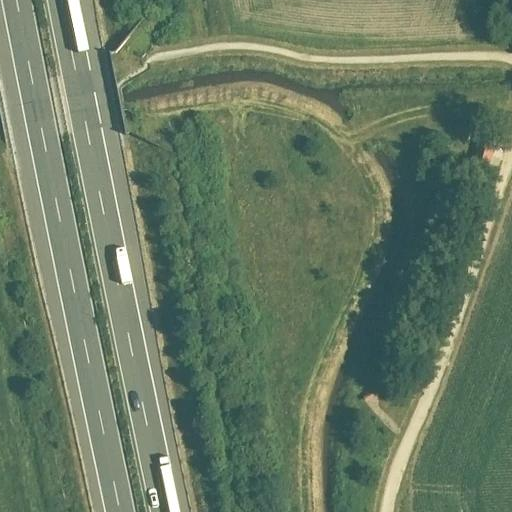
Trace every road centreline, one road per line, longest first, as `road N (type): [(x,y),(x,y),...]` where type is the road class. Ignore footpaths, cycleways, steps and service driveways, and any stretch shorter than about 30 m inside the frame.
road 1 (motorway): [(167,511),(63,0)]
road 2 (motorway): [(18,0),(121,511)]
road 3 (track): [(511,151),(388,511)]
road 4 (track): [(511,61),(319,61),(233,48),(153,65)]
